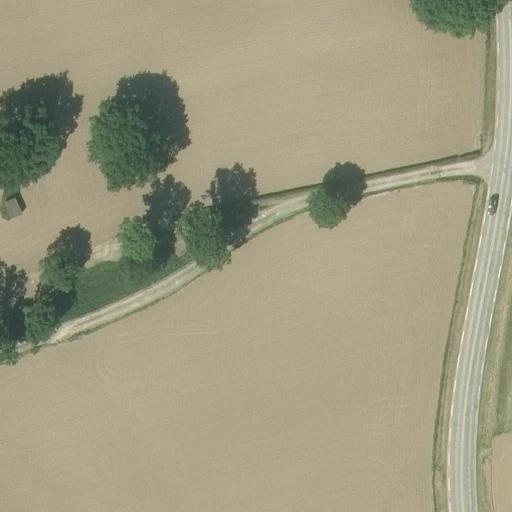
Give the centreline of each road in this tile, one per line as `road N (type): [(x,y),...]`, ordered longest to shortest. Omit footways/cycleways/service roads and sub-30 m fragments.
road 1 (track): [(506,160),(282,207),(127,309),(0,359)]
road 2 (secondary): [(461,511),(464,400),(506,160),(506,0)]
